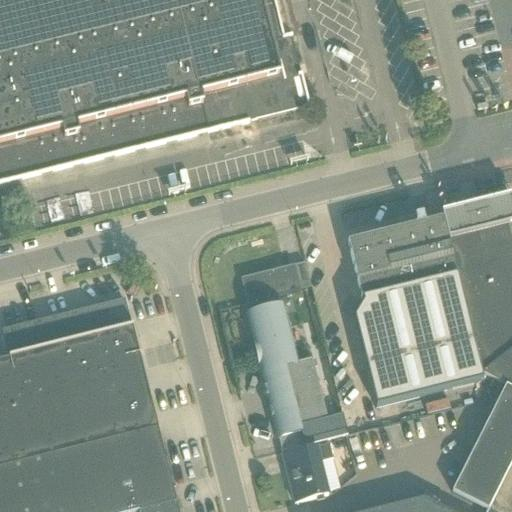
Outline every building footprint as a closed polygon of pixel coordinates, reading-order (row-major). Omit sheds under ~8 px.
[(0,0),(0,186),(4,185),(9,184),(9,181),(20,178),(21,181),(40,176),(40,173),(51,170),(52,173),(71,168),(71,166),(82,163),(83,165),(102,161),(102,158),(113,155),(114,158),(134,153),(133,150),(145,147),(145,150),(165,145),(164,142),(176,140),(176,142),(192,138),(192,137),(183,102),(198,98),(207,135),(213,133),(229,129),(229,128),(240,125),(241,126),(248,124),(248,122),(306,108),(307,110),(308,110),(300,77),(300,78),(298,78),(288,40),(291,40),(291,38),(289,39),(282,40),(272,0),(0,0)] [(511,205),(510,198),(497,201),(498,204),(449,216),(449,213),(441,216),(442,220),(481,375),(505,388),(511,391),(511,205)] [(415,227),(346,244),(362,306),(353,321),(375,410),(394,405),(483,383),(481,375),(442,220),(423,225),(415,227)] [(294,267),(240,281),(246,305),(244,306),(247,319),(281,310),(278,299),(300,293),(300,292),(310,290),(305,270),(295,272),(294,268),(294,267)] [(124,302),(1,333),(8,362),(99,339),(123,333),(131,331),(130,329),(128,321),(124,305),(124,302)] [(281,310),(247,319),(276,435),(277,439),(281,454),(347,437),(342,417),(326,421),(311,361),(295,366),(285,328),(281,310)] [(123,333),(99,339),(124,440),(156,432),(138,359),(131,331),(123,333)] [(8,362),(0,363),(0,471),(124,440),(99,339),(8,362)] [(482,442),(478,441),(451,495),(485,511),(511,511),(511,391),(505,388),(487,425),(490,426),(482,442)] [(124,440),(0,471),(0,511),(152,511),(175,506),(156,432),(124,440)] [(294,506),(327,498),(319,466),(332,462),(328,446),(282,458),(294,506)] [(442,511),(422,501),(379,511),(442,511)]
